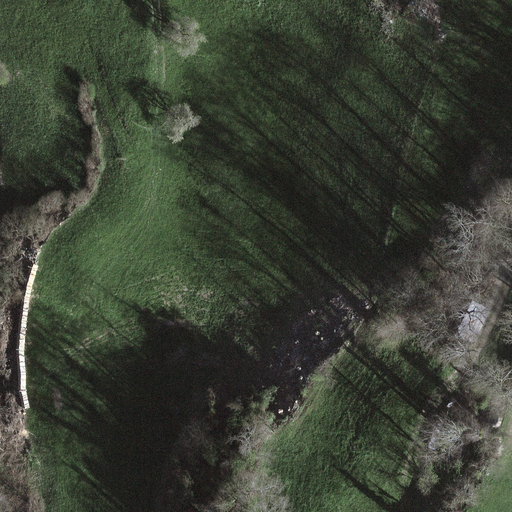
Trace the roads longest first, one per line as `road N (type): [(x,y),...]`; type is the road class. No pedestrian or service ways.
road 1 (trunk): [(364,0),(445,138),(511,283)]
road 2 (track): [(395,511),(397,460),(459,384),(511,265)]
